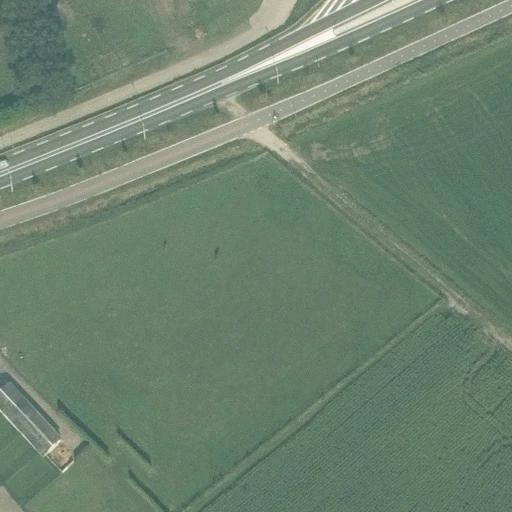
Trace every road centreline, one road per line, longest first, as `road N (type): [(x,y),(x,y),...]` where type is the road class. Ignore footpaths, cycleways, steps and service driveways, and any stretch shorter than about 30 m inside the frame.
road 1 (primary): [(0,174),(300,48)]
road 2 (unclassified): [(275,15),(260,31),(0,144)]
road 3 (unclassified): [(0,219),(252,120)]
road 4 (primary): [(300,48),(428,0)]
